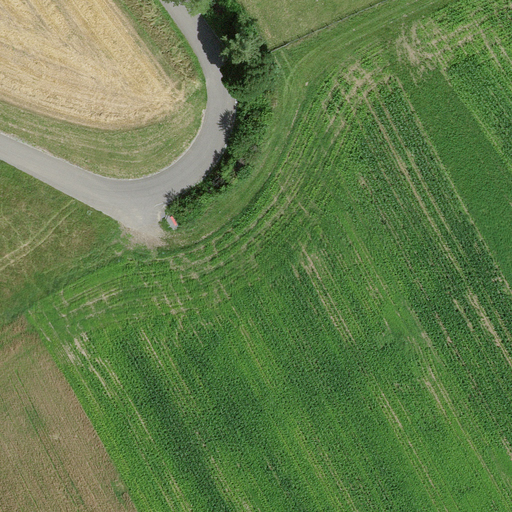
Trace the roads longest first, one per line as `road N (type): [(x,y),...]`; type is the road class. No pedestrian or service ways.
road 1 (unclassified): [(177,0),(222,89),(221,124),(197,170),(146,200),(127,198),(0,146)]
road 2 (track): [(0,334),(143,233),(146,200)]
